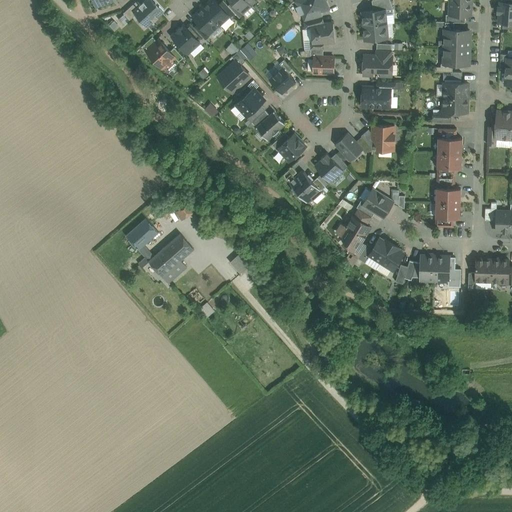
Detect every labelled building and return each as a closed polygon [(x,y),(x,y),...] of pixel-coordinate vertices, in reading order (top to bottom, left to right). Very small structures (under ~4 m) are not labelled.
[(145,0),(140,4),(133,11),(134,12),(136,14),(142,21),(148,27),(165,12),(163,11),(164,10),(154,0),(145,0)] [(219,5),(214,0),(211,0),(203,7),(219,25),(224,30),(219,25),(229,16),(219,5)] [(246,0),(231,0),(233,1),(242,12),(243,12),(250,5),(246,0)] [(299,5),(296,8),(299,16),(303,15),(305,14),(306,15),(320,11),(329,8),(326,1),(325,0),(303,0),(301,3),(299,5)] [(373,0),(372,0),(374,11),(385,10),(393,9),(390,0),(373,0)] [(137,1),(124,13),(130,20),(136,14),(134,12),(133,11),(140,4),(137,1)] [(228,5),(224,1),(219,5),(229,16),(234,12),(228,5)] [(242,12),(233,1),(228,5),(234,12),(239,17),(244,13),(243,12),(242,12)] [(471,2),(450,2),(450,14),(450,15),(465,15),(471,15),(471,2)] [(511,2),(502,2),(500,2),(500,6),(498,6),(498,13),(500,13),(499,22),(504,22),(511,22),(511,2)] [(219,25),(203,7),(193,16),(199,23),(209,34),(219,25)] [(374,11),(362,12),(364,26),(386,24),(385,10),(374,11)] [(320,11),(306,15),(305,14),(303,15),(305,21),(322,16),(320,11)] [(465,15),(450,15),(450,14),(446,14),(446,21),(446,22),(454,22),(465,22),(465,15)] [(322,16),(305,21),(305,27),(311,26),(311,25),(323,23),(322,16)] [(454,22),(446,22),(446,21),(436,21),(436,26),(442,26),(442,30),(445,30),(445,29),(454,30),(454,22)] [(323,23),(311,25),(311,26),(313,42),(313,44),(323,43),(335,41),(333,22),(323,23)] [(194,27),(190,23),(186,27),(198,40),(202,36),(194,27)] [(209,34),(199,23),(194,27),(202,36),(209,44),(209,43),(205,38),(209,34)] [(386,24),(364,26),(365,40),(388,38),(386,24)] [(186,27),(184,25),(172,35),(188,53),(193,49),(193,47),(198,43),(199,43),(200,42),(198,40),(186,27)] [(454,30),(445,29),(445,30),(445,46),(469,47),(470,31),(459,31),(459,30),(454,30)] [(170,51),(159,39),(147,50),(163,68),(165,66),(168,69),(169,69),(170,70),(176,64),(175,63),(175,62),(172,59),(175,57),(170,51)] [(469,47),(445,46),(444,63),(453,64),(458,64),(458,62),(469,63),(469,47)] [(183,57),(174,47),(170,51),(175,57),(179,61),(183,57)] [(245,61),(237,52),(232,56),(236,61),(237,60),(241,65),(245,61)] [(508,54),(500,53),(500,67),(507,68),(507,58),(508,58),(508,54)] [(376,55),(364,55),(364,75),(373,75),(373,71),(381,71),(381,75),(392,76),(392,56),(376,55)] [(323,56),(314,56),(314,59),(314,71),(314,73),(334,74),(334,57),(323,56)] [(241,65),(237,60),(236,61),(219,77),(232,91),(250,75),(241,65)] [(292,68),(284,60),(280,63),(283,67),(288,72),(292,68)] [(453,64),(444,63),(441,63),(441,67),(435,66),(435,71),(444,72),(444,71),(453,72),(453,64)] [(288,72),(283,67),(270,79),(282,93),(295,81),(288,72)] [(462,72),(453,72),(444,71),(444,72),(443,80),(461,80),(462,72)] [(468,83),(444,82),(444,96),(468,97),(468,83)] [(377,87),(363,87),(362,106),(391,107),(391,88),(377,87)] [(254,88),(236,104),(242,111),(247,116),(260,104),(264,100),(254,88)] [(468,97),(444,96),(443,111),(443,112),(451,112),(467,112),(468,97)] [(242,111),(236,104),(231,109),(237,116),(242,111)] [(260,104),(247,116),(252,122),(265,110),(260,104)] [(265,110),(252,122),(257,127),(270,115),(265,110)] [(270,115),(257,127),(268,139),(274,134),(274,135),(280,129),(279,129),(285,123),(274,111),(270,115)] [(451,112),(443,112),(443,111),(439,111),(439,114),(433,114),(433,120),(451,121),(451,112)] [(506,111),(498,111),(496,127),(496,138),(497,138),(511,139),(511,120),(511,114),(509,114),(506,111)] [(395,126),(373,125),(373,133),(373,138),(378,145),(378,149),(388,150),(394,150),(394,143),(395,134),(394,134),(395,126)] [(496,127),(488,126),(487,144),(496,145),(497,138),(496,138),(496,127)] [(457,129),(439,128),(439,137),(457,138),(457,129)] [(372,133),(369,129),(361,135),(362,136),(372,148),(372,149),(378,149),(378,145),(373,138),(373,133),(372,133)] [(285,132),(272,144),(277,150),(279,149),(278,148),(290,138),(285,132)] [(356,142),(348,133),(336,144),(351,159),(362,149),(363,148),(356,141),(356,142)] [(290,138),(278,148),(279,149),(290,161),(306,146),(295,134),(290,138)] [(372,148),(362,136),(356,141),(363,148),(362,149),(365,153),(368,151),(372,151),(372,149),(372,148)] [(457,138),(439,137),(438,152),(462,153),(462,138),(457,138)] [(462,153),(438,152),(438,167),(456,168),(462,168),(462,153)] [(330,156),(327,153),(321,158),(322,159),(315,165),(330,182),(344,170),(333,159),(331,156),(330,156)] [(348,166),(338,155),(333,159),(344,170),(348,166)] [(292,166),(283,175),(288,180),(288,179),(297,172),(292,166)] [(456,168),(438,167),(437,177),(455,178),(456,168)] [(304,171),(300,175),(297,172),(288,179),(291,183),(307,201),(312,197),(313,198),(321,190),(313,181),(304,171)] [(326,186),(318,177),(313,181),(321,190),(326,186)] [(455,178),(437,177),(437,187),(455,188),(455,178)] [(455,188),(437,187),(436,202),(460,203),(461,188),(455,188)] [(365,202),(363,204),(375,212),(384,217),(393,202),(373,189),(365,202)] [(321,190),(313,198),(317,203),(326,195),(321,190)] [(186,197),(173,207),(182,220),(196,210),(186,197)] [(375,212),(363,204),(365,202),(361,200),(357,207),(359,208),(371,216),(372,217),(375,212)] [(460,203),(436,202),(436,217),(454,218),(460,218),(460,203)] [(491,202),(491,208),(485,208),(485,220),(496,221),(497,210),(497,202),(491,202)] [(371,216),(359,208),(354,216),(368,225),(368,222),(371,216)] [(510,211),(497,210),(496,221),(496,231),(503,231),(507,232),(507,231),(510,231),(510,211)] [(354,216),(348,226),(346,225),(345,227),(343,225),(340,226),(337,231),(338,233),(342,235),(341,236),(351,249),(355,251),(361,242),(371,226),(368,225),(354,216)] [(146,217),(127,235),(139,249),(144,245),(159,232),(146,217)] [(454,218),(436,217),(436,226),(454,227),(454,218)] [(181,233),(167,245),(181,260),(194,248),(181,233)] [(385,241),(380,238),(374,248),(369,255),(370,255),(381,262),(393,244),(386,239),(385,241)] [(361,242),(355,251),(351,249),(349,252),(358,258),(366,245),(361,242)] [(366,245),(358,258),(365,262),(370,255),(369,255),(374,248),(367,243),(366,245)] [(400,248),(393,244),(381,262),(393,270),(404,253),(399,249),(400,248)] [(154,256),(144,245),(139,249),(149,261),(154,256)] [(154,256),(149,261),(168,283),(186,267),(181,260),(167,245),(154,256)] [(242,250),(230,262),(240,274),(252,262),(242,250)] [(436,256),(421,256),(421,262),(417,262),(412,276),(420,279),(435,280),(436,256)] [(450,257),(436,256),(435,280),(449,280),(450,268),(450,257)] [(492,259),(476,258),(476,272),(476,280),(491,281),(492,281),(492,259)] [(509,259),(492,259),(492,281),(497,281),(499,283),(508,283),(509,265),(509,259)] [(417,262),(410,260),(408,266),(405,277),(405,278),(412,279),(412,276),(417,262)] [(401,264),(396,281),(403,283),(405,278),(405,277),(408,266),(401,264)] [(205,299),(196,287),(187,295),(196,307),(205,299)] [(208,301),(198,310),(206,318),(215,309),(208,301)]
